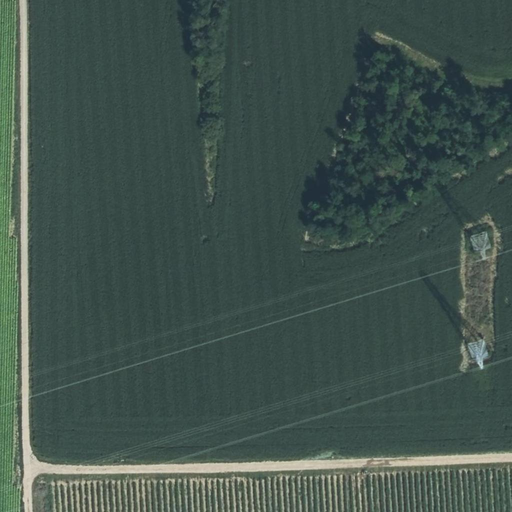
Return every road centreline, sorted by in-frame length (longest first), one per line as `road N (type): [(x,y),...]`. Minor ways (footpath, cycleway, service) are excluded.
road 1 (track): [(29,0),(33,511)]
road 2 (track): [(31,461),(511,449)]
